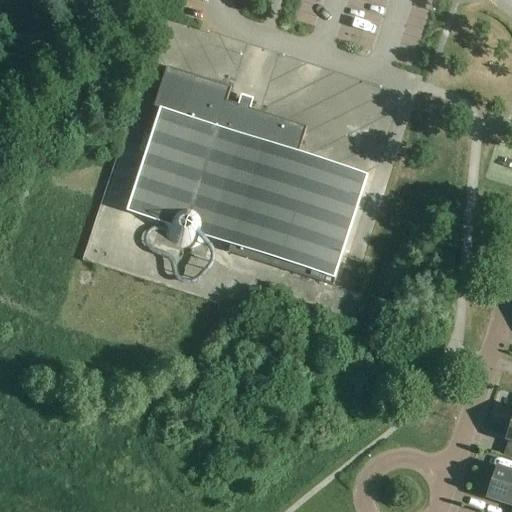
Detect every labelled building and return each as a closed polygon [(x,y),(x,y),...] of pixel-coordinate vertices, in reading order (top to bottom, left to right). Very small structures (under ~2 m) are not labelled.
[(238,106),(226,103),(231,89),(166,68),(146,131),(157,135),(133,210),(165,220),(164,224),(164,228),(164,231),(165,235),(166,238),(169,242),(171,244),(174,247),(178,248),(181,250),(185,250),(189,250),(192,249),(196,248),(199,246),(202,244),(205,241),(207,238),(208,234),(232,242),(228,253),(333,287),(342,258),(336,256),(361,181),(296,160),(306,128),(250,110),(251,104),(240,101),(238,106)] [(116,240),(115,251),(130,252),(130,240),(116,240)] [(344,329),(350,307),(339,304),(334,327),(344,329)] [(309,311),(306,320),(322,326),(325,317),(309,311)] [(474,452),(511,465),(511,452),(478,440),(474,452)] [(511,511),(511,474),(496,470),(487,498),(511,506),(511,511),(510,511),(511,511)] [(498,511),(458,498),(454,510),(458,511),(498,511)]
